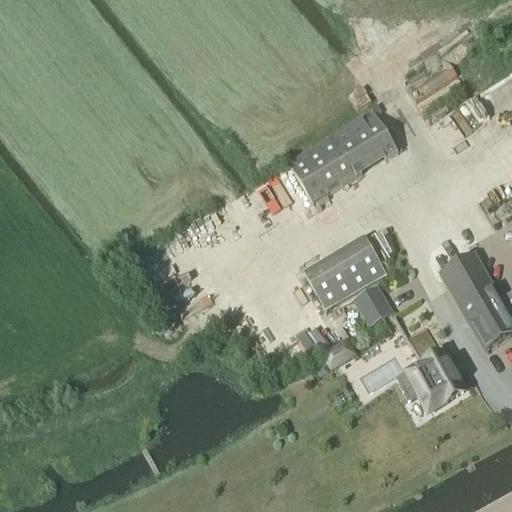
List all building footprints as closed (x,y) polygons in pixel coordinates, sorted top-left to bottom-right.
[(375,108),(368,112),(370,115),(374,120),(380,116),(375,108)] [(370,115),(285,166),(310,208),(395,156),(370,115)] [(363,243),(301,279),(323,317),(385,280),(363,243)] [(472,259),(438,279),(483,354),(511,336),(511,326),(509,321),(511,319),(511,303),(509,299),(499,305),(472,259)] [(377,292),(352,307),(367,332),(392,317),(377,292)] [(329,350),(316,358),(326,374),(339,366),(329,350)] [(441,360),(396,387),(407,406),(418,400),(427,415),(443,406),(443,407),(462,395),(452,379),(446,369),(441,360)]
